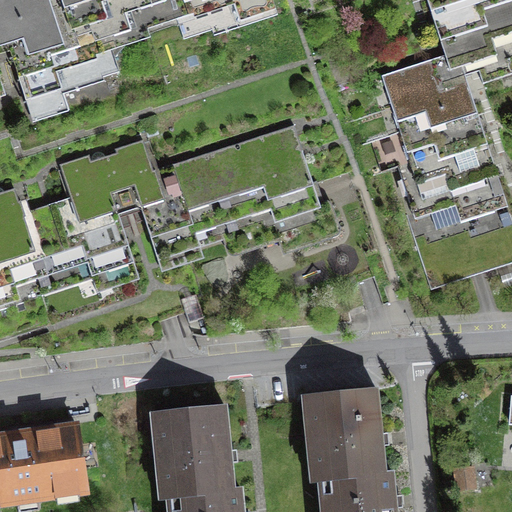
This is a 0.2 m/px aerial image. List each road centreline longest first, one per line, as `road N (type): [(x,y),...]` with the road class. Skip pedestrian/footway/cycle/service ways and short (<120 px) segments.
road 1 (residential): [(409,357),(0,402)]
road 2 (residential): [(426,511),(409,357)]
